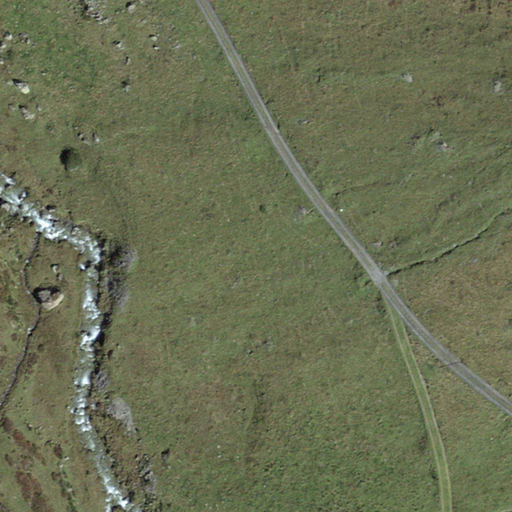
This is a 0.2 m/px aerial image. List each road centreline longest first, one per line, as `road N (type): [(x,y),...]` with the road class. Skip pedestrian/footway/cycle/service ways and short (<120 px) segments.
road 1 (track): [(200,0),(292,167),(388,289)]
road 2 (track): [(388,289),(443,455),(444,511)]
road 3 (track): [(388,289),(511,408)]
